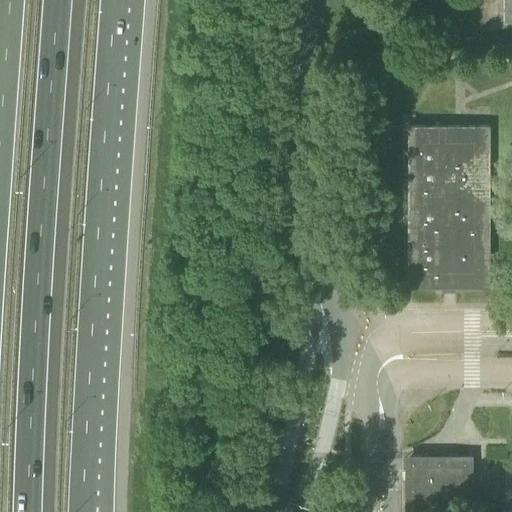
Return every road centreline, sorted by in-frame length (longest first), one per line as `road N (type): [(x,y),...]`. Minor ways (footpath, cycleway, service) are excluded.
road 1 (motorway): [(30,511),(60,0)]
road 2 (motorway): [(81,505),(113,0)]
road 3 (motorway): [(9,0),(0,131)]
